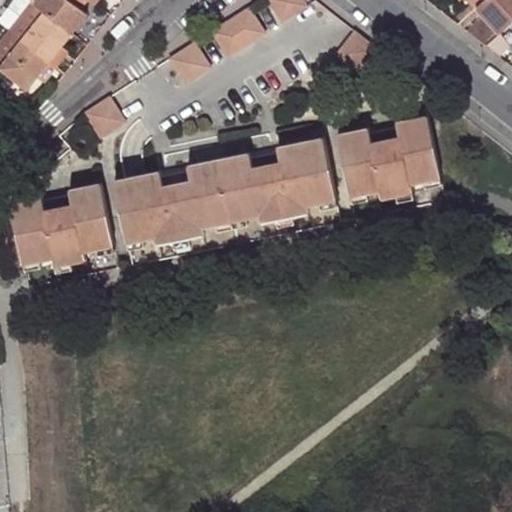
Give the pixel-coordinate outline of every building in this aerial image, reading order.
[(90,17),(69,0),(41,0),(37,6),(47,14),(74,37),(90,17)] [(307,0),(271,0),(286,22),(311,5),(307,0)] [(464,0),(474,10),(484,0),(464,0)] [(511,0),(484,0),(474,10),(498,35),(511,21),(511,0)] [(11,32),(24,43),(47,14),(37,6),(33,3),(11,32)] [(251,7),(214,31),(230,56),(267,33),(251,7)] [(24,43),(52,65),(64,49),(74,37),(47,14),(24,43)] [(340,55),(365,74),(385,51),(359,31),(340,55)] [(0,44),(0,67),(3,70),(24,43),(11,32),(0,44)] [(197,42),(184,50),(200,75),(212,67),(197,42)] [(30,94),(40,79),(52,65),(24,43),(3,70),(30,94)] [(59,71),(72,55),(64,49),(52,65),(59,71)] [(171,58),(188,83),(200,75),(184,50),(171,58)] [(52,65),(40,79),(48,85),(59,71),(52,65)] [(111,97),(86,113),(102,137),(127,121),(111,97)] [(431,117),(400,123),(400,127),(402,133),(374,139),(372,132),(371,129),(341,135),(353,194),(368,192),(383,189),(384,196),(398,194),(413,190),(411,182),(428,178),(443,175),(431,117)] [(400,127),(372,132),(374,139),(402,133),(400,127)] [(281,147),(282,151),(283,157),(254,163),(253,157),(252,153),(190,167),(191,170),(192,176),(165,182),(164,176),(163,172),(117,182),(129,241),(144,237),(158,234),(160,243),(174,240),(190,237),(205,233),(204,225),(220,222),(233,219),(247,216),(263,212),(266,221),(281,217),(294,215),(309,212),(308,203),(323,200),(337,197),(325,138),(281,147)] [(282,151),(253,157),(254,163),(283,157),(282,151)] [(191,170),(164,176),(165,182),(192,176),(191,170)] [(443,175),(428,178),(429,186),(445,183),(443,175)] [(46,206),(44,200),(44,197),(16,202),(13,205),(24,261),(41,258),(55,255),(57,264),(70,262),(86,258),(84,250),(99,246),(113,244),(101,186),(72,191),(73,195),(74,200),(46,206)] [(415,198),(413,190),(398,194),(400,202),(415,198)] [(369,200),(368,192),(353,194),(354,203),(369,200)] [(46,206),(74,200),(73,195),(44,200),(46,206)] [(323,200),(325,209),(339,206),(337,197),(323,200)] [(296,224),(294,215),(281,217),(283,226),(296,224)] [(247,216),(233,219),(235,227),(249,224),(247,216)] [(220,222),(221,230),(235,227),(233,219),(220,222)] [(146,246),(160,243),(158,234),(144,237),(146,246)] [(192,245),(190,237),(174,240),(176,248),(192,245)] [(115,252),(113,244),(99,246),(101,255),(115,252)] [(26,270),(42,267),(41,258),(24,261),(26,270)] [(72,270),(70,262),(57,264),(59,273),(72,270)]
